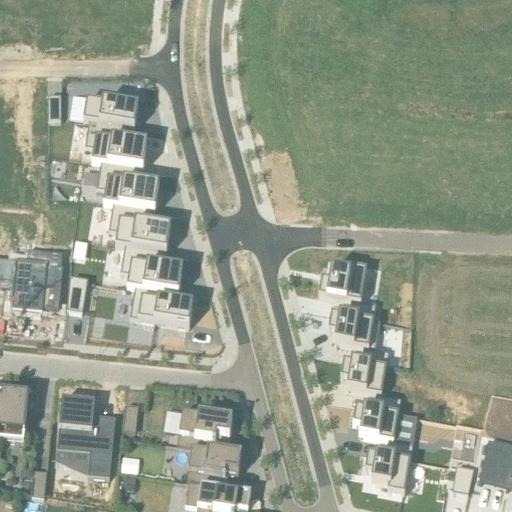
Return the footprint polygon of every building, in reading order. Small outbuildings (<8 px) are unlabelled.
[(136,29),(140,6),(113,0),(91,0),(88,27),(119,31),(120,27),(136,29)] [(303,35),(308,0),(257,0),(256,13),(280,17),(278,31),(303,35)] [(276,72),(302,76),(308,36),(303,35),(278,31),(259,27),(254,54),(279,58),(276,72)] [(284,114),(309,118),(316,78),(302,76),(276,72),(266,70),(262,96),(286,100),(284,114)] [(37,124),(24,123),(24,99),(0,97),(0,163),(26,166),(26,152),(39,153),(37,124)] [(48,102),(48,127),(60,127),(60,102),(48,102)] [(73,102),(69,124),(83,127),(89,128),(129,134),(134,135),(138,114),(132,113),(126,112),(128,104),(87,104),(73,102)] [(294,157),(319,161),(326,121),(309,118),(284,114),(276,113),(272,139),(297,143),(294,157)] [(89,128),(85,153),(93,155),(91,167),(101,169),(141,175),(142,176),(146,151),(126,148),(129,134),(89,128)] [(294,157),(284,155),(279,182),(308,187),(307,192),(328,196),(334,164),(319,161),(294,157)] [(384,191),(385,166),(371,165),(370,190),(384,191)] [(101,169),(96,195),(105,196),(103,209),(112,211),(152,217),(154,218),(158,193),(138,189),(141,175),(101,169)] [(112,211),(108,237),(117,238),(115,251),(124,253),(164,259),(166,260),(170,234),(150,231),(152,217),(112,211)] [(124,253),(120,278),(129,280),(127,293),(134,294),(173,300),(178,301),(182,276),(162,273),(164,259),(124,253)] [(0,292),(12,294),(10,315),(42,318),(42,315),(58,317),(62,274),(47,272),(47,271),(15,267),(15,269),(0,267),(0,292)] [(321,283),(318,301),(351,306),(348,321),(373,325),(376,309),(361,307),(366,274),(349,271),(348,276),(331,273),(329,284),(321,283)] [(70,283),(66,316),(82,319),(87,286),(70,283)] [(134,294),(129,323),(189,333),(192,312),(172,308),(173,300),(134,294)] [(331,318),(328,336),(336,337),(334,348),(363,353),(361,368),(385,372),(388,356),(375,354),(380,326),(373,325),(348,321),(331,318)] [(373,414),(397,418),(400,403),(381,400),(385,372),(361,368),(343,365),(340,382),(348,384),(346,394),(375,399),(373,414)] [(2,399),(0,420),(0,444),(24,447),(28,401),(2,399)] [(62,405),(57,454),(89,458),(87,480),(109,482),(115,424),(100,423),(99,426),(93,425),(93,422),(94,409),(62,405)] [(135,437),(138,412),(125,411),(123,436),(135,437)] [(385,461),(409,465),(412,450),(393,446),(397,418),(373,414),(355,411),(352,429),(360,430),(358,441),(387,446),(385,461)] [(208,458),(208,457),(210,447),(215,447),(216,442),(229,444),(231,426),(213,423),(214,420),(192,418),(192,420),(182,418),(176,453),(191,456),(191,455),(208,458)] [(486,458),(479,486),(482,486),(506,492),(508,492),(511,493),(511,484),(510,484),(511,477),(511,454),(488,448),(486,458)] [(218,494),(219,483),(225,484),(226,479),(238,481),(241,463),(208,457),(208,458),(191,455),(191,456),(185,489),(188,490),(218,494)] [(367,458),(364,476),(372,477),(370,488),(388,490),(387,496),(404,499),(409,465),(385,461),(367,458)] [(137,462),(122,461),(120,476),(135,478),(137,462)] [(456,473),(452,498),(467,501),(473,476),(456,473)] [(44,504),(46,478),(33,477),(30,502),(44,504)] [(134,483),(122,482),(121,494),(133,495),(134,483)] [(248,511),(250,499),(218,494),(188,490),(185,511),(192,511),(248,511)]
